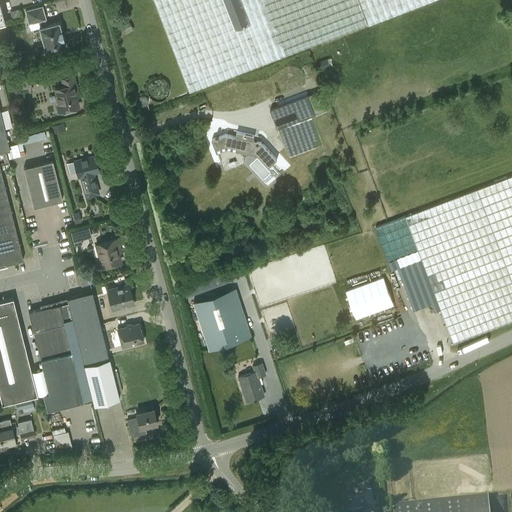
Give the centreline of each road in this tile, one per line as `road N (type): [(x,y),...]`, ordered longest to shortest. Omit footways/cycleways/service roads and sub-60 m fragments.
road 1 (tertiary): [(207,453),(83,0)]
road 2 (unclassified): [(207,453),(370,398),(511,336)]
road 3 (unclassified): [(0,493),(45,474),(207,453)]
